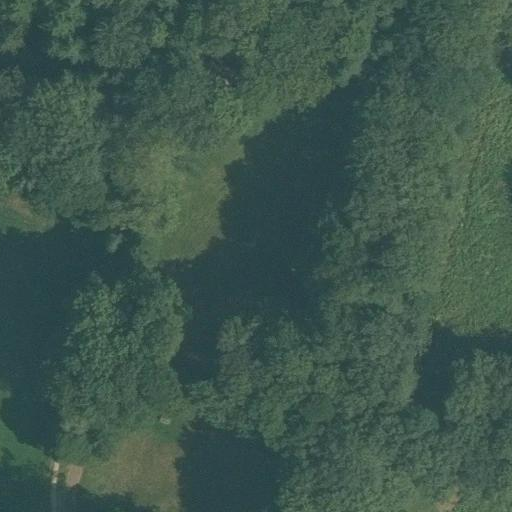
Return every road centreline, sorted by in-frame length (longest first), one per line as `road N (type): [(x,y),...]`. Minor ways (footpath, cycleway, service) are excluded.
road 1 (track): [(71,511),(71,476),(134,229),(136,174)]
road 2 (track): [(136,174),(122,142),(84,108),(0,80)]
